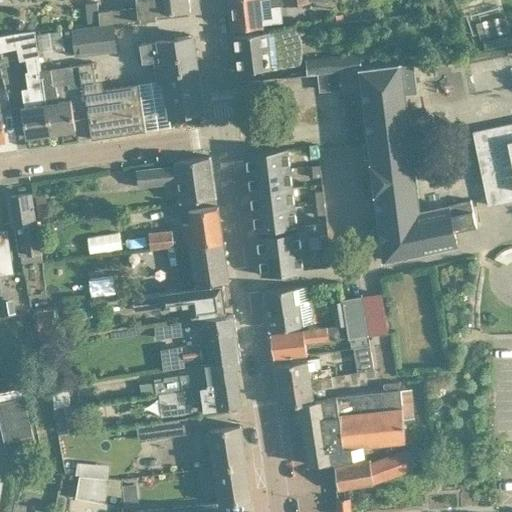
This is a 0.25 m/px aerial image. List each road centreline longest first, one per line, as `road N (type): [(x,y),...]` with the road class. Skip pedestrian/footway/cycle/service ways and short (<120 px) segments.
road 1 (residential): [(280,511),(223,135)]
road 2 (residential): [(0,169),(223,135)]
road 3 (residential): [(223,135),(209,0)]
